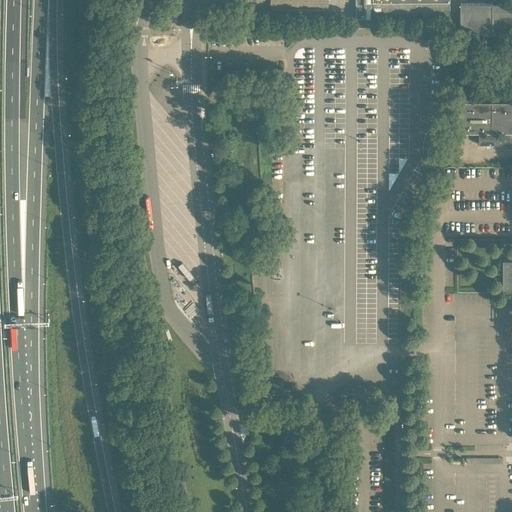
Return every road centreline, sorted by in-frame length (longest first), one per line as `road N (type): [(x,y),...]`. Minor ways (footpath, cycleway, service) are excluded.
road 1 (motorway): [(111,511),(80,344),(41,0)]
road 2 (motorway): [(15,312),(32,201),(40,0)]
road 3 (motorway): [(15,312),(15,0)]
road 4 (motorway): [(30,511),(15,312)]
